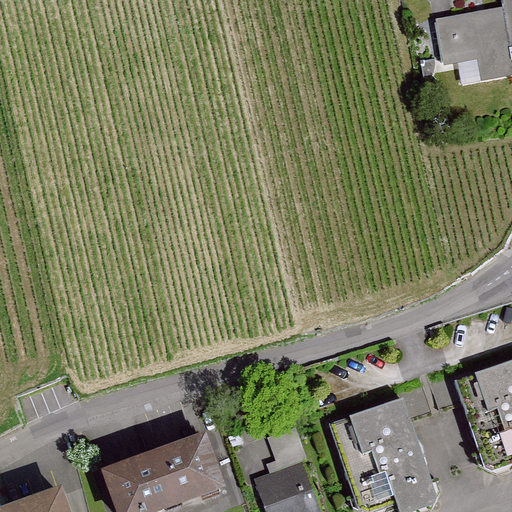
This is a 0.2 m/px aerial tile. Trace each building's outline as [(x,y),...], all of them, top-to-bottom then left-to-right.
[(461,91),(511,82),(511,58),(511,51),(511,50),(511,0),(501,0),(504,12),(433,24),(441,66),(456,63),(461,91)] [(511,368),(484,378),(495,412),(504,409),(511,431),(511,368)] [(421,511),(440,506),(406,405),(361,420),(372,455),(381,451),(389,474),(397,471),(410,511),(421,511)] [(111,511),(184,511),(225,497),(203,437),(98,476),(111,511)] [(263,511),(322,511),(305,465),(253,484),(263,511)] [(61,511),(56,496),(11,511),(61,511)]
